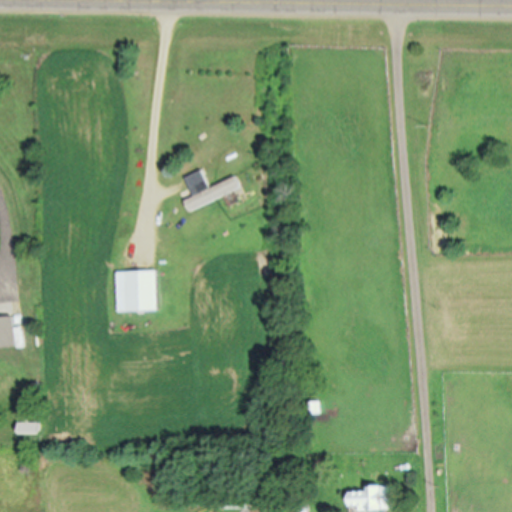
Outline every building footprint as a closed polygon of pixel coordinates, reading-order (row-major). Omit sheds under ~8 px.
[(215,187),(212,180),(202,184),(206,193),(191,199),(195,209),(246,189),(242,177),(215,187)] [(166,311),(165,270),(134,271),(136,312),(166,311)] [(15,316),(0,317),(0,347),(18,346),(15,316)] [(309,401),(307,411),(317,413),(319,403),(309,401)] [(40,422),(20,422),(20,430),(40,430),(40,422)] [(390,486),(354,486),(354,510),(390,510),(390,486)]
